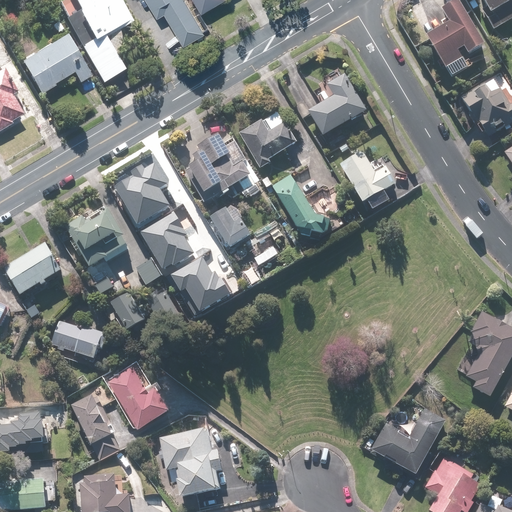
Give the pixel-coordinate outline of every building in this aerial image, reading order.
[(125,73),(105,40),(132,24),(117,0),(101,0),(100,1),(99,0),(71,0),(79,13),(76,15),(76,16),(66,22),(103,85),(125,73)] [(205,33),(185,0),(147,0),(158,18),(166,14),(184,45),(205,33)] [(193,0),(202,13),(224,0),(193,0)] [(481,9),(494,32),(511,21),(511,0),(481,0),(485,6),(481,9)] [(445,28),(426,39),(446,72),(463,62),(458,54),(464,50),(469,58),(485,48),(458,4),(442,13),(447,21),(443,24),(445,28)] [(67,37),(21,65),(41,97),(56,89),(54,87),(73,75),(80,86),(92,78),(67,37)] [(0,132),(11,126),(10,124),(23,117),(12,99),(18,96),(4,72),(0,74),(0,132)] [(367,113),(355,93),(345,76),(327,87),(334,99),(309,114),(323,138),(367,113)] [(494,79),(461,99),(470,114),(468,115),(475,127),(479,124),(488,139),(511,124),(511,104),(510,106),(494,79)] [(298,145),(286,124),(269,134),(262,122),(239,135),(260,170),(271,164),(269,161),(298,145)] [(220,138),(199,150),(202,155),(193,160),(197,166),(186,173),(204,205),(251,178),(244,165),(247,163),(233,140),(224,145),(220,138)] [(511,148),(503,154),(511,168),(511,148)] [(386,193),(396,187),(386,169),(376,175),(364,154),(341,167),(363,206),(386,193)] [(116,186),(138,224),(172,204),(161,186),(167,183),(155,162),(147,167),(145,163),(130,171),(134,176),(116,186)] [(323,236),(328,233),(331,222),(317,219),(291,175),(272,186),(301,236),(310,238),(311,234),(323,236)] [(108,258),(104,251),(126,238),(108,209),(87,222),(84,217),(65,228),(90,269),(108,258)] [(246,241),(251,237),(241,220),(235,223),(227,209),(209,219),(228,251),(246,241)] [(176,211),(143,230),(165,268),(174,263),(176,266),(197,253),(186,235),(189,233),(176,211)] [(296,264),(289,251),(282,254),(272,237),(248,250),(258,268),(241,278),(248,291),(296,264)] [(46,244),(4,269),(21,298),(41,286),(42,288),(47,285),(46,283),(64,273),(46,244)] [(202,259),(177,274),(198,311),(232,291),(221,274),(214,278),(202,259)] [(97,299),(114,289),(109,280),(92,290),(97,299)] [(146,321),(145,319),(149,316),(144,307),(139,310),(129,293),(111,304),(128,332),(146,321)] [(157,298),(154,293),(145,298),(148,303),(147,304),(165,333),(184,321),(166,293),(157,298)] [(476,383),(472,388),(489,398),(511,356),(511,328),(481,311),(470,328),(473,331),(467,343),(475,347),(477,357),(465,377),(476,383)] [(64,353),(65,351),(96,362),(100,351),(103,352),(108,337),(84,328),(83,331),(60,322),(52,346),(59,348),(58,351),(64,353)] [(109,383),(138,431),(169,412),(155,389),(147,393),(133,369),(109,383)] [(511,390),(503,406),(511,411),(511,390)] [(72,407),(99,461),(120,451),(93,396),(72,407)] [(400,476),(402,471),(419,480),(432,456),(428,454),(446,421),(424,410),(408,439),(398,433),(399,431),(386,424),(384,427),(371,450),(372,450),(370,454),(386,462),(384,467),(400,476)] [(45,423),(42,423),(42,415),(20,416),(20,424),(13,425),(13,427),(8,427),(8,428),(0,427),(0,454),(11,454),(11,450),(18,450),(18,448),(22,448),(22,456),(44,454),(43,442),(46,442),(45,423)] [(166,471),(174,470),(180,498),(220,489),(216,472),(222,471),(218,450),(212,452),(207,429),(167,437),(159,439),(166,471)] [(444,457),(436,471),(435,470),(425,488),(438,496),(428,511),(429,511),(468,511),(473,503),(471,502),(481,485),(470,479),(473,475),(444,457)] [(131,511),(130,495),(117,496),(115,475),(79,477),(81,499),(82,511),(131,511)] [(0,511),(47,509),(45,479),(0,482),(0,511)] [(511,511),(511,509),(511,511),(499,506),(502,500),(491,496),(487,506),(480,503),(475,511),(511,511)]
